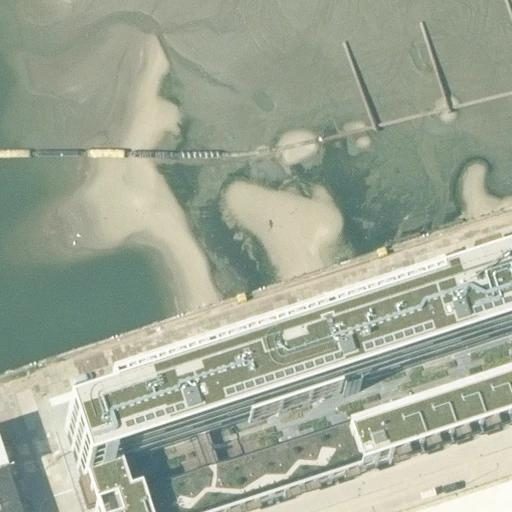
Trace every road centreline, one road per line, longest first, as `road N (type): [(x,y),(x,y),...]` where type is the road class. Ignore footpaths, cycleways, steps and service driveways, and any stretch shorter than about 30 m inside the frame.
road 1 (unclassified): [(51,511),(15,396),(511,236)]
road 2 (unclassified): [(350,511),(511,460)]
